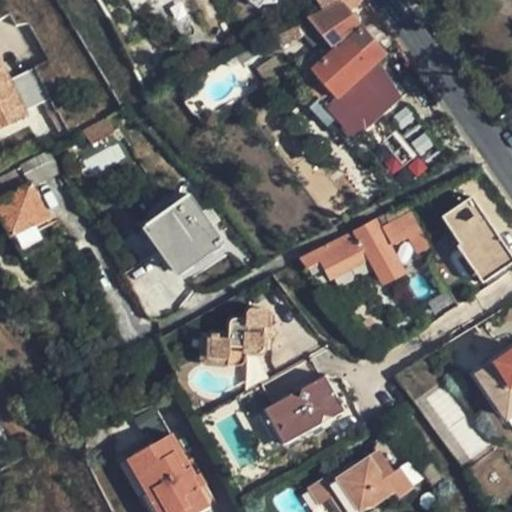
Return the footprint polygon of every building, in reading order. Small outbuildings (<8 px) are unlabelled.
[(236,0),(251,12),(256,6),(268,4),(271,0),(236,0)] [(351,0),(328,0),(319,5),(324,10),(308,17),(294,25),(302,34),(317,50),(323,45),(333,47),(336,48),(313,68),(339,97),(362,78),(388,55),(374,41),(362,25),(358,20),(346,5),(351,0)] [(278,48),(302,34),(294,25),(273,38),(278,48)] [(16,77),(0,48),(0,120),(2,127),(31,113),(29,106),(65,89),(50,58),(16,77)] [(282,76),(270,59),(254,70),(267,87),(282,76)] [(386,106),(362,78),(339,97),(332,103),(358,132),(386,106)] [(116,132),(109,118),(88,129),(95,143),(116,132)] [(52,217),(34,181),(0,198),(0,211),(12,237),(52,217)] [(225,243),(192,196),(147,227),(180,273),(225,243)] [(486,217),(475,201),(445,222),(455,237),(463,232),(486,217)] [(378,220),(301,260),(306,268),(321,260),(331,278),(366,257),(381,283),(407,269),(392,243),(405,235),(415,252),(430,245),(421,226),(412,208),(380,224),(378,220)] [(511,255),(486,217),(463,232),(495,281),(511,269),(511,255)] [(462,252),(465,257),(486,287),(495,281),(463,232),(455,237),(464,251),(462,252)] [(267,355),(268,336),(265,336),(266,330),(270,329),(271,312),(265,306),(254,305),(249,308),(249,314),(236,313),(233,317),(230,341),(221,341),(221,336),(215,337),(215,340),(205,339),(204,358),(226,362),(226,368),(239,369),(242,366),(243,358),(263,360),(267,355)] [(511,347),(476,371),(508,420),(511,416),(511,347)] [(327,401),(332,400),(323,382),(318,384),(327,401)] [(341,417),(332,400),(327,401),(318,384),(262,414),(280,450),(341,417)] [(198,511),(214,503),(199,476),(175,433),(131,457),(163,511),(198,511)] [(372,475),(384,469),(382,464),(369,470),(372,475)] [(387,473),(384,469),(372,475),(369,470),(358,477),(355,472),(330,485),(328,481),(299,495),(307,511),(360,511),(385,500),(389,504),(405,496),(393,471),(387,473)] [(205,472),(199,476),(214,503),(220,499),(205,472)]
